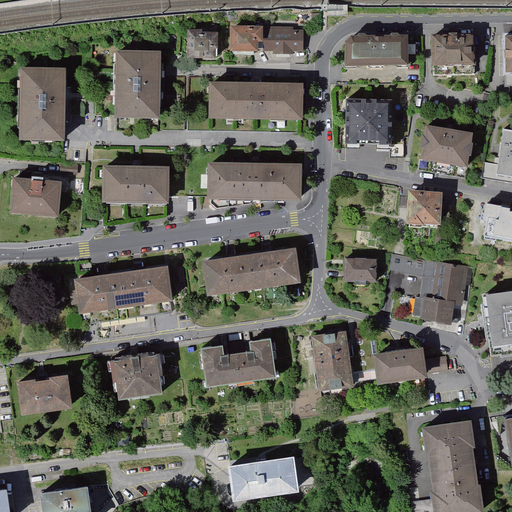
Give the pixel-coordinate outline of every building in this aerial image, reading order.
[(261,29),(260,32),(260,45),(262,45),(262,55),(272,55),(272,58),(293,58),(293,55),(302,55),(303,33),(293,33),(293,30),(261,29)] [(226,57),(255,58),(255,48),(260,48),(260,45),(260,32),(227,31),(226,57)] [(184,63),(214,63),(214,53),(216,53),(217,36),(199,36),(199,34),(185,34),(184,63)] [(474,36),(433,38),(434,65),(475,64),(474,36)] [(407,38),(351,39),(345,44),(344,70),(408,70),(407,38)] [(116,85),(160,86),(160,54),(117,53),(116,85)] [(66,71),(20,70),(19,107),(65,108),(66,71)] [(115,121),(159,122),(160,86),(116,85),(115,121)] [(213,85),(212,118),(302,120),(303,87),(213,85)] [(393,101),(346,100),(345,148),(392,149),(393,101)] [(65,108),(19,107),(19,143),(65,144),(65,108)] [(472,135),(428,128),(427,137),(424,136),(422,149),(425,149),(423,159),(467,166),(469,156),(471,156),(473,144),(471,143),(472,135)] [(511,132),(505,132),(500,168),(484,166),(482,181),(511,185),(511,132)] [(61,164),(60,174),(77,175),(78,165),(61,164)] [(207,165),(207,203),(256,203),(257,166),(207,165)] [(301,166),(257,166),(256,203),(301,203),(301,166)] [(102,167),(102,206),(105,206),(166,207),(169,207),(170,168),(102,167)] [(14,212),(64,216),(67,180),(48,178),(49,175),(37,174),(37,177),(17,176),(14,212)] [(442,196),(410,194),(408,226),(440,228),(442,196)] [(482,221),(486,222),(483,237),(511,241),(511,209),(509,209),(509,206),(500,204),(500,206),(485,203),(482,221)] [(105,206),(105,226),(166,217),(166,207),(105,206)] [(305,281),(300,245),(204,258),(209,294),(305,281)] [(470,268),(393,256),(390,271),(425,276),(421,298),(417,297),(414,316),(456,322),(458,304),(464,305),(470,268)] [(378,284),(378,259),(344,258),(343,284),(378,284)] [(172,300),(167,264),(77,276),(82,312),(172,300)] [(511,289),(483,293),(492,352),(501,351),(501,354),(511,352),(511,289)] [(354,388),(346,332),(311,337),(319,393),(354,388)] [(275,337),(253,340),(254,350),(227,353),(226,343),(203,346),(209,387),(281,377),(275,337)] [(372,358),(377,389),(428,381),(427,375),(424,360),(423,351),(372,358)] [(117,381),(120,400),(165,394),(162,375),(165,375),(162,353),(151,354),(151,353),(122,357),(122,359),(111,361),(114,382),(117,381)] [(424,360),(427,375),(448,372),(446,356),(424,360)] [(17,379),(22,413),(74,406),(70,372),(50,374),(51,377),(37,378),(36,376),(17,379)] [(473,419),(425,425),(429,453),(432,452),(437,490),(434,490),(437,511),(486,511),(483,484),(480,484),(474,446),(477,445),(473,419)] [(236,498),(303,489),(298,454),(231,463),(236,498)] [(93,511),(89,483),(41,490),(43,511),(93,511)] [(0,495),(0,511),(10,511),(8,494),(0,495)]
